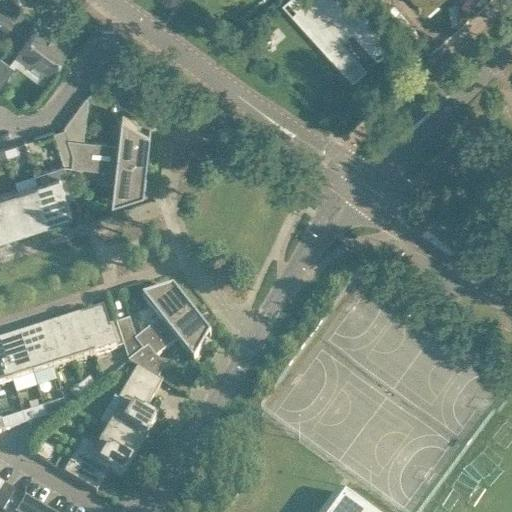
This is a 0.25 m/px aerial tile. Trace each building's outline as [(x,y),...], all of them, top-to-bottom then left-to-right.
[(22,4),(16,0),(0,0),(0,31),(1,32),(22,4)] [(354,0),(283,0),(282,1),(293,13),(297,9),(331,47),(342,38),(352,29),(377,57),(391,45),(370,22),(373,20),(354,0)] [(415,0),(426,12),(439,0),(415,0)] [(15,55),(45,77),(72,41),(42,19),(15,55)] [(0,55),(0,86),(7,77),(14,66),(0,55)] [(361,59),(346,72),(353,79),(367,66),(361,59)] [(73,152),(117,157),(147,160),(151,131),(122,114),(119,143),(84,139),(88,98),(86,96),(64,125),(65,127),(73,152)] [(65,127),(54,131),(64,164),(104,169),(103,179),(115,181),(112,200),(144,190),(147,160),(117,157),(73,152),(65,127)] [(16,143),(4,147),(7,154),(7,156),(19,152),(16,143)] [(63,164),(35,173),(38,182),(51,220),(72,213),(67,196),(73,195),(73,196),(74,196),(67,173),(66,173),(63,164)] [(38,182),(17,188),(30,227),(51,220),(38,182)] [(30,227),(17,188),(0,193),(0,204),(9,233),(30,227)] [(0,236),(9,233),(0,204),(0,236)] [(129,365),(129,364),(148,350),(147,349),(192,314),(174,290),(143,300),(160,322),(136,341),(131,321),(116,325),(123,348),(129,365)] [(95,357),(104,354),(123,348),(116,325),(115,325),(115,327),(109,329),(104,312),(83,319),(95,357)] [(129,364),(138,369),(158,381),(165,370),(156,359),(177,343),(194,365),(211,337),(192,314),(147,349),(148,350),(129,364)] [(62,326),(74,364),(95,357),(83,319),(62,326)] [(41,332),(54,371),(74,364),(62,326),(41,332)] [(54,371),(41,332),(21,339),(33,377),(54,371)] [(21,339),(0,346),(13,384),(33,377),(21,339)] [(0,346),(0,345),(0,387),(13,384),(0,346)] [(125,404),(108,433),(138,451),(156,421),(155,420),(153,422),(143,416),(162,384),(158,381),(138,369),(119,401),(125,404)] [(90,379),(80,387),(86,394),(96,386),(90,379)] [(76,402),(86,394),(80,387),(70,395),(76,402)] [(43,409),(46,418),(46,419),(60,415),(66,410),(63,402),(43,409)] [(43,409),(23,415),(26,425),(46,418),(43,409)] [(5,432),(26,425),(23,415),(2,422),(5,432)] [(121,481),(138,451),(108,433),(98,450),(84,442),(74,458),(64,475),(96,494),(110,471),(120,478),(119,480),(121,481)] [(363,511),(339,494),(325,511),(363,511)] [(48,511),(34,503),(25,498),(16,511),(48,511)]
